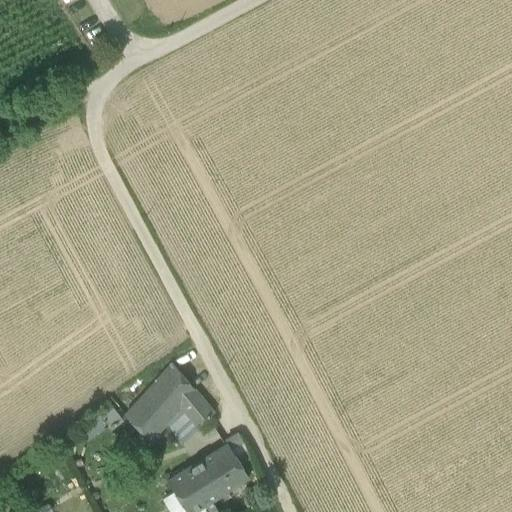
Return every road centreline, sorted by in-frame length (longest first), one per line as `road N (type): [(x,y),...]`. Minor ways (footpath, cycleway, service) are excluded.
road 1 (unclassified): [(79,88),(88,134),(216,365)]
road 2 (unclassified): [(133,57),(242,0)]
